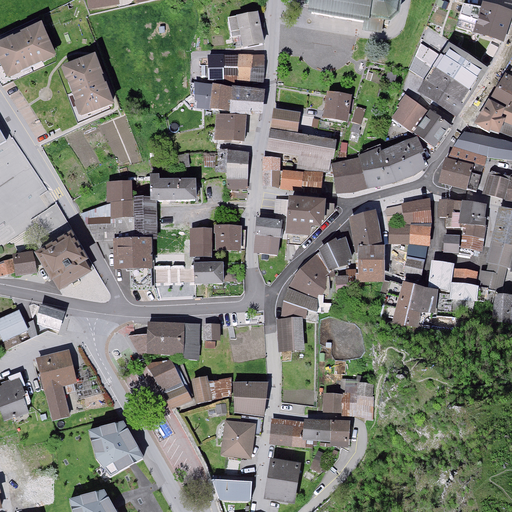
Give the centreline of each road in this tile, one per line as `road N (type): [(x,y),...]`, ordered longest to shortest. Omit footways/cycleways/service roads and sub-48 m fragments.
road 1 (residential): [(273,0),(249,249),(263,301)]
road 2 (residential): [(121,311),(0,102)]
road 3 (residential): [(93,310),(91,336),(102,362),(190,511)]
road 4 (residential): [(263,301),(351,205),(428,184)]
road 5 (residential): [(258,503),(275,373),(263,301)]
road 6 (residential): [(428,184),(511,48)]
road 7 (residential): [(121,311),(211,311),(263,301)]
